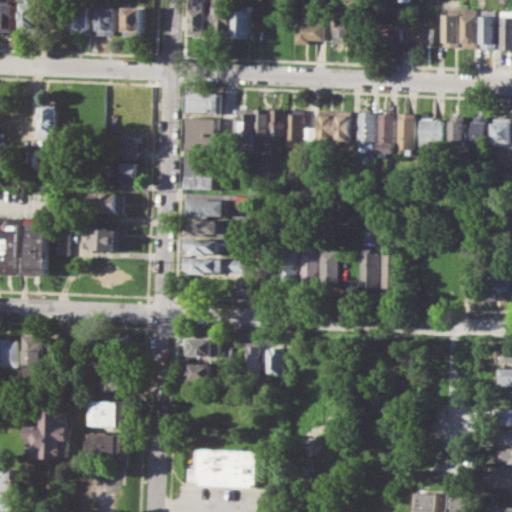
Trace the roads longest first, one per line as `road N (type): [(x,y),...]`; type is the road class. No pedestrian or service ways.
road 1 (residential): [(162,311),(511,326)]
road 2 (residential): [(170,68),(511,84)]
road 3 (residential): [(172,0),(162,311)]
road 4 (residential): [(162,311),(153,511)]
road 5 (residential): [(170,68),(0,63)]
road 6 (residential): [(0,306),(162,311)]
